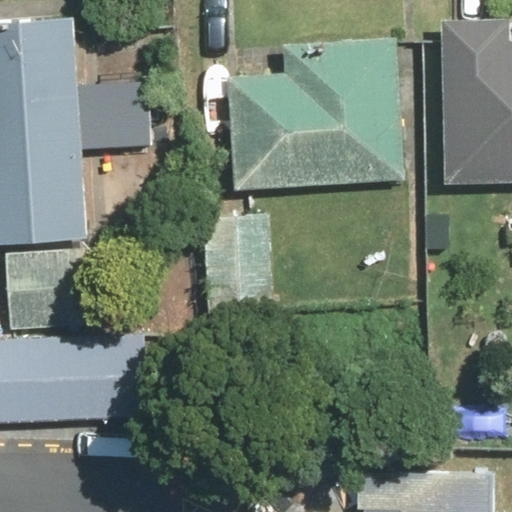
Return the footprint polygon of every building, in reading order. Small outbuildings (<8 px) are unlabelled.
[(85,11),(0,15),(0,242),(96,238),(85,11)] [(511,16),(455,17),(455,183),(511,182),(511,16)] [(297,69),(240,69),(240,189),(411,188),(411,36),(296,36),(297,69)] [(278,312),(275,212),(209,214),(213,315),(278,312)] [(102,247),(13,249),(16,329),(105,327),(102,247)] [(151,332),(0,338),(0,424),(154,418),(151,332)] [(492,511),(493,476),(363,475),(362,511),(492,511)]
